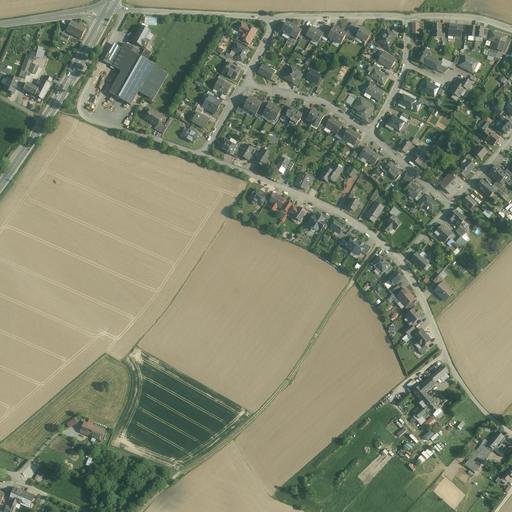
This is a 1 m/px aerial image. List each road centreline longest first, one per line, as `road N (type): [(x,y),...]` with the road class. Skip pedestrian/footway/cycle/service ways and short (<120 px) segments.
road 1 (residential): [(126,9),(78,102),(81,116),(203,155)]
road 2 (residential): [(203,155),(340,213),(398,259)]
road 3 (residential): [(398,259),(450,367),(479,408),(511,433)]
road 4 (primary): [(0,184),(107,9)]
road 5 (residential): [(271,18),(126,9)]
road 6 (residential): [(243,85),(326,105),(369,134)]
road 7 (residential): [(405,16),(271,18)]
